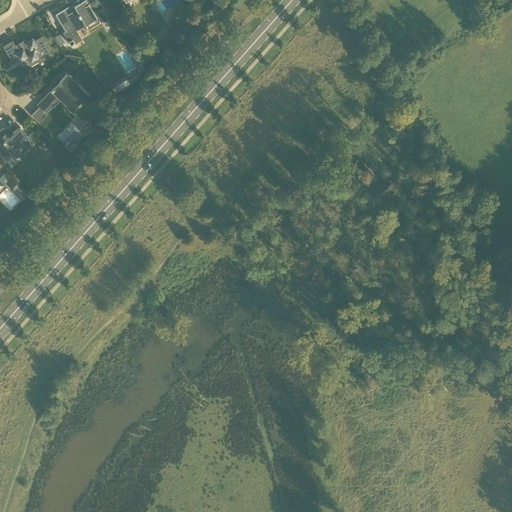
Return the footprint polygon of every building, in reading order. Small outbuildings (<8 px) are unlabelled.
[(97,19),(92,11),(98,7),(93,0),(85,0),(74,7),(77,11),(68,16),(65,10),(56,15),(65,31),(63,32),(71,46),(75,44),(72,40),(78,36),(74,29),(84,24),(85,26),(97,19)] [(39,64),(53,55),(42,37),(34,41),(33,39),(27,42),(25,40),(16,46),(13,41),(3,47),(12,63),(18,60),(20,63),(27,58),(31,63),(36,60),(39,64)] [(73,112),(88,95),(66,74),(51,91),(38,105),(46,113),(59,98),(73,112)] [(79,130),(84,135),(93,126),(88,121),(79,130)] [(18,129),(12,135),(5,128),(0,132),(0,152),(5,157),(12,150),(19,157),(33,142),(21,130),(19,129),(18,129)]
